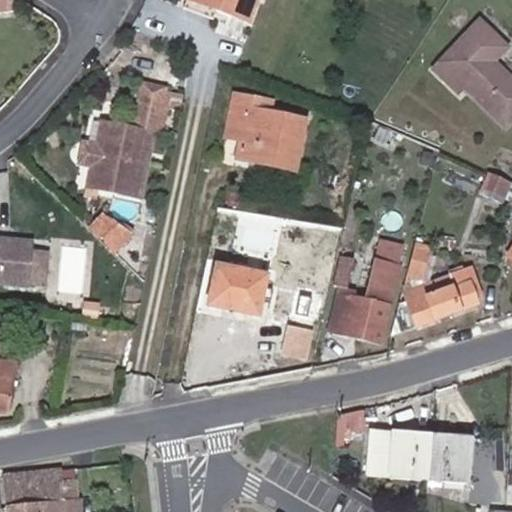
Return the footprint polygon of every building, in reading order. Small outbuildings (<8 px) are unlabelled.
[(186,0),(186,2),(217,13),(248,24),(257,0),(186,0)] [(0,18),(11,17),(9,2),(0,3),(0,18)] [(213,23),(217,13),(186,2),(182,13),(213,23)] [(505,49),(479,24),(478,23),(441,62),(466,86),(463,89),(504,128),(511,119),(511,83),(498,70),(495,73),(489,67),(492,64),(505,49)] [(435,68),(460,92),(463,89),(466,86),(441,62),(435,68)] [(498,70),(492,64),(489,67),(495,73),(498,70)] [(165,98),(142,93),(135,129),(104,123),(103,125),(96,123),(87,167),(93,169),(88,190),(137,200),(150,133),(157,135),(165,98)] [(243,129),(240,143),(237,161),(293,173),(304,123),(268,116),(270,104),(233,97),(227,125),(243,129)] [(225,140),(240,143),(243,129),(227,125),(225,140)] [(501,198),(508,183),(493,176),(485,191),(501,198)] [(0,252),(0,287),(28,291),(31,254),(32,247),(2,244),(1,253),(0,252)] [(400,269),(404,250),(380,245),(376,264),(400,269)] [(429,249),(416,246),(408,278),(421,281),(429,249)] [(46,256),(31,254),(28,291),(43,292),(46,256)] [(384,345),(400,269),(376,264),(368,304),(356,301),(358,296),(349,294),(356,263),(342,260),(336,289),(342,291),(333,335),(384,345)] [(267,278),(218,268),(210,307),(259,318),(267,278)] [(481,300),(471,272),(465,274),(475,302),(481,300)] [(477,307),(475,302),(465,274),(406,296),(409,308),(399,311),(393,338),(477,307)] [(11,316),(0,314),(0,334),(8,336),(11,316)] [(0,414),(8,416),(19,364),(0,361),(0,414)] [(394,435),(394,443),(416,445),(417,437),(394,435)] [(390,477),(428,481),(432,438),(417,437),(416,445),(394,443),(390,477)] [(432,438),(428,481),(469,485),(472,450),(448,447),(448,440),(432,438)] [(448,447),(472,450),(472,443),(448,440),(448,447)] [(83,511),(79,471),(4,479),(7,511),(83,511)]
